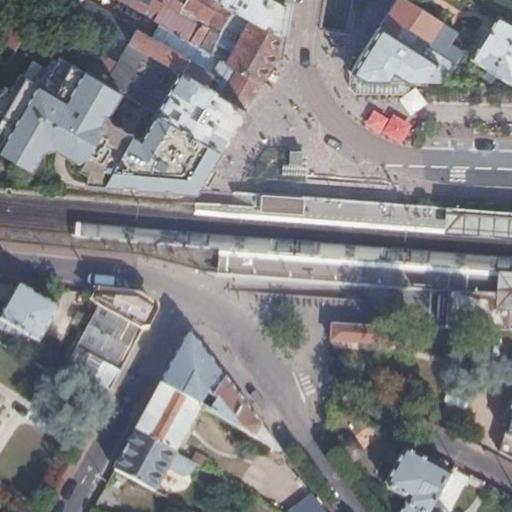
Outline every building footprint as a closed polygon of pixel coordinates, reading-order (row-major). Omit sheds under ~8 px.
[(39,44),(62,5),(53,0),(46,0),(25,36),(26,36),(39,44)] [(53,0),(62,5),(68,9),(72,0),(53,0)] [(72,0),(68,9),(129,44),(137,29),(111,15),(84,0),(72,0)] [(84,0),(111,15),(118,2),(115,0),(84,0)] [(115,0),(118,2),(154,21),(162,6),(212,34),(221,38),(236,46),(241,37),(186,4),(188,0),(187,0),(150,0),(148,4),(140,0),(115,0)] [(140,0),(148,4),(150,0),(187,0),(188,0),(186,4),(241,37),(236,46),(221,38),(212,34),(203,50),(211,55),(238,70),(260,83),(269,69),(277,55),(280,35),(220,2),(216,0),(140,0)] [(283,21),(285,5),(275,0),(221,0),(220,2),(280,35),(283,21)] [(442,22),(406,0),(396,0),(391,8),(380,26),(406,42),(412,31),(429,41),(442,22)] [(198,47),(203,50),(212,34),(162,6),(154,21),(198,47)] [(511,86),(511,24),(498,16),(471,58),(511,86)] [(426,46),(441,56),(457,31),(442,22),(429,41),(426,46)] [(26,36),(25,36),(8,26),(0,40),(0,43),(15,53),(26,36)] [(409,83),(441,84),(451,69),(450,62),(441,56),(426,46),(422,52),(406,42),(380,26),(366,49),(350,73),(366,82),(409,83)] [(213,93),(245,110),(253,97),(260,83),(238,70),(211,55),(209,60),(216,65),(212,73),(190,60),(193,55),(166,39),(163,44),(137,29),(129,44),(147,53),(173,67),(193,78),(215,91),(213,93)] [(209,60),(211,55),(203,50),(198,47),(193,55),(190,60),(212,73),(216,65),(209,60)] [(156,112),(221,151),(234,128),(245,110),(213,93),(215,91),(193,78),(173,67),(147,53),(134,77),(165,95),(163,99),(100,63),(95,71),(104,77),(102,80),(122,92),(156,112)] [(172,190),(197,193),(221,151),(156,112),(141,138),(110,119),(108,114),(122,92),(102,80),(59,55),(41,84),(19,73),(10,89),(2,85),(0,88),(0,153),(30,171),(44,153),(55,154),(87,161),(87,166),(92,174),(85,180),(104,182),(108,175),(113,177),(110,182),(122,184),(130,177),(140,181),(135,186),(152,187),(157,181),(172,190)] [(410,88),(409,83),(366,82),(350,73),(350,78),(350,86),(350,89),(353,96),(402,97),(410,88)] [(303,154),(290,152),(288,167),(284,166),(283,176),(306,179),(308,168),(301,168),(303,154)] [(305,198),(261,195),(261,203),(260,211),(304,214),(304,210),(305,198)] [(118,244),(117,254),(139,257),(140,246),(118,244)] [(22,289),(0,287),(0,329),(25,343),(28,339),(38,345),(58,310),(22,289)] [(494,296),(442,293),(441,312),(440,335),(506,339),(508,311),(493,310),(494,296)] [(67,367),(110,391),(133,347),(147,322),(154,309),(137,298),(98,295),(92,300),(99,305),(67,367)] [(341,326),(332,326),(330,342),(381,346),(381,330),(369,329),(341,326)] [(209,415),(281,456),(280,454),(240,400),(190,335),(187,334),(175,355),(158,385),(181,398),(193,405),(197,406),(198,408),(200,409),(209,414),(209,415)] [(133,432),(175,455),(200,409),(198,408),(197,406),(193,405),(181,398),(158,385),(133,432)] [(254,392),(249,396),(259,410),(264,406),(254,392)] [(511,405),(508,419),(510,420),(501,454),(511,459),(511,405)] [(133,432),(113,469),(155,492),(175,455),(133,432)] [(338,448),(348,461),(359,454),(359,450),(351,441),(347,441),(342,445),(338,448)] [(429,511),(432,507),(450,477),(451,474),(407,452),(402,452),(383,484),(384,489),(405,500),(398,511),(429,511)] [(448,511),(464,483),(451,474),(450,477),(432,507),(435,511),(448,511)]
